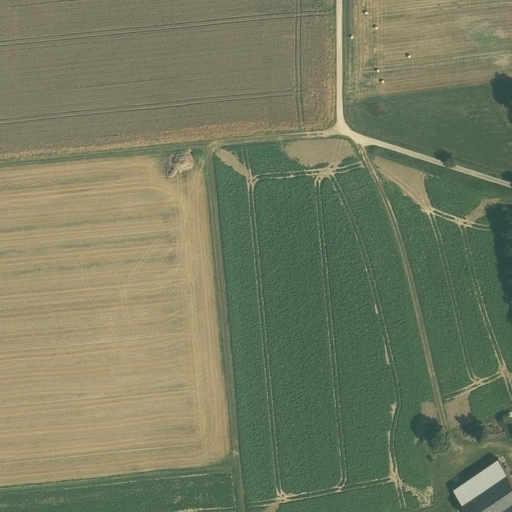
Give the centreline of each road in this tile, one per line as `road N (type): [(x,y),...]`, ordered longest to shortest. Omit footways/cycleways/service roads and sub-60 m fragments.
road 1 (track): [(211,144),(243,511)]
road 2 (track): [(362,142),(406,256),(449,442),(467,470)]
road 3 (track): [(342,131),(0,166)]
road 4 (track): [(511,187),(342,131),(341,0)]
road 5 (track): [(0,497),(239,473)]
